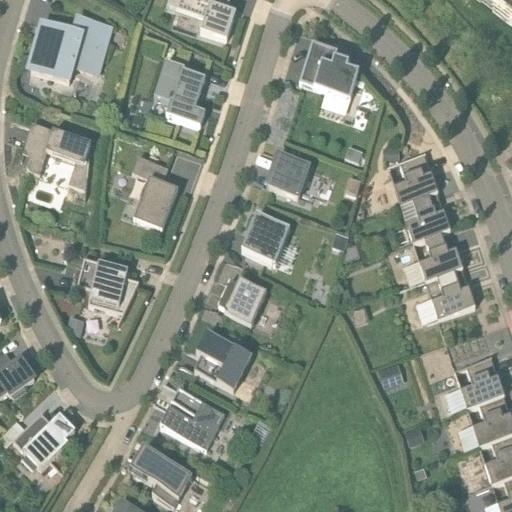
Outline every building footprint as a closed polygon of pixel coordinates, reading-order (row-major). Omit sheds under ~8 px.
[(172,0),(169,9),(205,21),(200,37),(226,45),(235,17),(226,14),(230,0),(172,0)] [(511,0),(482,0),(511,23),(511,0)] [(73,37),(44,29),(30,77),(69,88),(73,73),(97,80),(110,32),(77,23),(73,37)] [(314,43),(312,49),(299,90),(349,106),(358,77),(347,73),(351,60),(338,51),(337,50),(314,43)] [(179,52),(175,65),(188,69),(191,56),(179,52)] [(205,84),(183,77),(185,73),(165,67),(154,103),(170,108),(166,122),(199,132),(204,118),(195,115),(205,84)] [(329,106),(327,116),(352,120),(353,111),(329,106)] [(32,130),(25,151),(32,153),(27,168),(26,169),(26,171),(27,172),(27,174),(28,175),(29,176),(30,177),(31,178),(40,180),(47,158),(75,167),(68,190),(86,195),(89,164),(86,164),(91,148),(32,130)] [(364,156),(350,151),(346,162),(360,167),(364,156)] [(399,154),(383,153),(382,165),(398,166),(399,154)] [(425,159),(416,162),(399,167),(405,186),(393,190),(400,210),(412,206),(437,198),(438,198),(431,178),(427,180),(425,174),(428,173),(424,160),(425,160),(425,159)] [(277,160),(266,193),(267,193),(297,203),(297,204),(309,171),(308,171),(278,161),(278,160),(277,160)] [(132,177),(149,184),(133,225),(162,236),(178,195),(162,189),(168,174),(138,162),(132,177)] [(356,203),(360,186),(348,182),(344,199),(356,203)] [(441,211),(437,198),(412,206),(418,224),(406,228),(412,248),(424,244),(441,239),(450,236),(443,216),(439,218),(438,212),(441,211)] [(241,258),(246,259),(275,271),(289,234),(256,220),(241,258)] [(343,256),(348,242),(335,238),(330,252),(343,256)] [(425,286),(461,274),(462,274),(456,254),(448,257),(446,250),(444,250),(441,239),(424,244),(430,262),(418,266),(425,286)] [(359,263),(355,251),(347,254),(343,268),(359,263)] [(88,312),(123,320),(138,288),(125,285),(128,275),(98,268),(98,270),(84,266),(77,295),(91,298),(88,312)] [(437,325),(456,319),(475,312),(468,292),(464,294),(462,288),(465,287),(461,274),(425,286),(429,299),(440,295),(442,300),(431,304),(437,325)] [(227,317),(225,321),(250,332),(264,301),(230,286),(218,313),(227,317)] [(347,293),(338,297),(342,308),(351,305),(347,293)] [(369,326),(363,312),(350,316),(355,331),(369,326)] [(78,324),(69,322),(65,338),(74,340),(78,324)] [(252,361),(244,357),(206,339),(195,361),(212,369),(206,382),(194,376),(194,378),(224,392),(234,397),(252,361)] [(0,403),(7,398),(9,401),(12,400),(14,403),(26,394),(24,391),(34,384),(21,364),(13,370),(5,359),(0,362),(0,403)] [(478,410),(503,402),(504,402),(497,382),(493,383),(491,377),(495,376),(490,364),(491,364),(491,362),(466,370),(472,390),(460,394),(466,414),(478,410)] [(384,394),(403,388),(397,369),(378,375),(384,394)] [(178,397),(168,417),(160,432),(174,440),(171,446),(180,450),(183,444),(192,449),(212,414),(178,397)] [(484,428),(472,432),(479,452),(490,448),(511,440),(511,426),(510,420),(506,421),(504,415),(507,414),(503,402),(478,410),(484,428)] [(54,462),(64,452),(67,449),(65,446),(75,436),(59,421),(51,429),(41,419),(12,447),(40,475),(54,462)] [(421,432),(406,437),(411,451),(426,447),(421,432)] [(491,490),(503,486),(511,482),(511,440),(490,448),(496,466),(485,470),(491,490)] [(133,481),(147,489),(156,494),(151,502),(169,511),(174,511),(191,482),(146,456),(133,481)] [(416,475),(419,485),(428,482),(425,472),(416,475)] [(509,504),(497,508),(498,511),(511,511),(511,482),(503,486),(509,504)]
